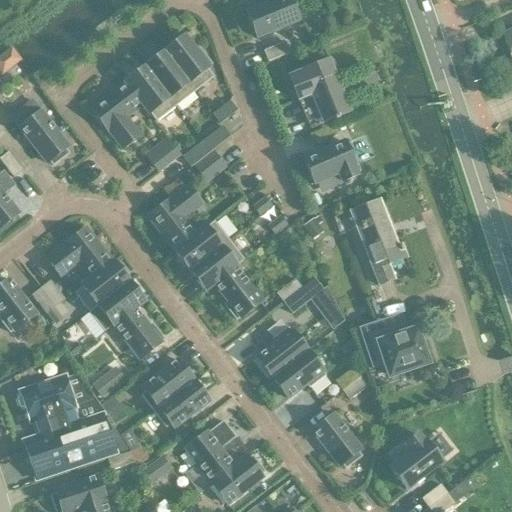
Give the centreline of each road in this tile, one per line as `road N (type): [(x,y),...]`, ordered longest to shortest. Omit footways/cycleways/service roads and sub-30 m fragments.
road 1 (residential): [(331,511),(107,222)]
road 2 (residential): [(107,222),(134,200),(67,100),(72,85),(188,0)]
road 3 (tertiary): [(416,0),(511,288)]
road 4 (residential): [(203,0),(282,196)]
road 5 (residential): [(107,222),(89,207),(65,210),(0,259)]
